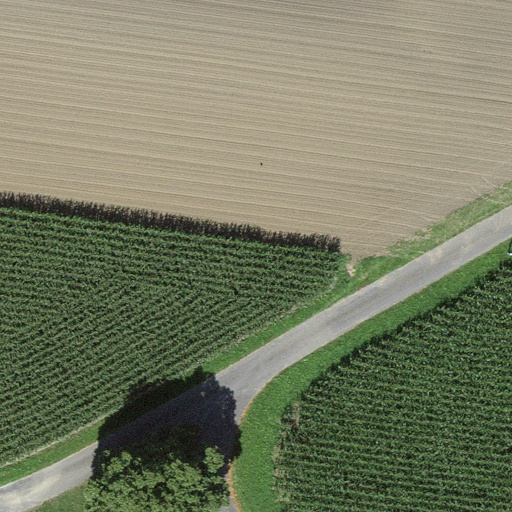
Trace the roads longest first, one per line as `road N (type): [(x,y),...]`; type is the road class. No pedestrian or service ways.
road 1 (track): [(511,223),(0,504)]
road 2 (track): [(226,386),(218,433),(226,511)]
